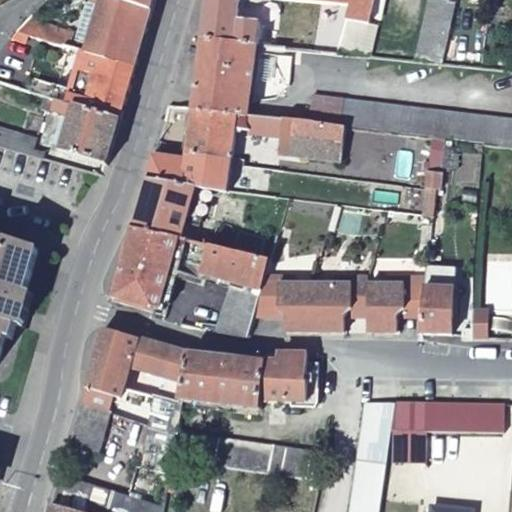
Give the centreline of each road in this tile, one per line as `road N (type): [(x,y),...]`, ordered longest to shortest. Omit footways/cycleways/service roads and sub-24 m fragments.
road 1 (secondary): [(176,0),(82,305)]
road 2 (residential): [(356,348),(201,340),(82,305)]
road 3 (secondary): [(82,305),(26,511)]
road 4 (residential): [(333,511),(356,348)]
road 5 (residential): [(511,366),(356,348)]
road 6 (unknown): [(42,456),(164,496)]
